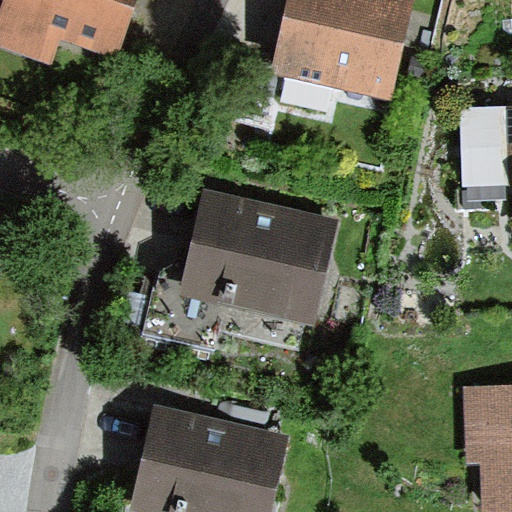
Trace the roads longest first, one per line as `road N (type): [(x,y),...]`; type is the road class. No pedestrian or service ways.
road 1 (residential): [(50,511),(119,212)]
road 2 (residential): [(119,212),(211,0)]
road 3 (residential): [(119,212),(0,167)]
